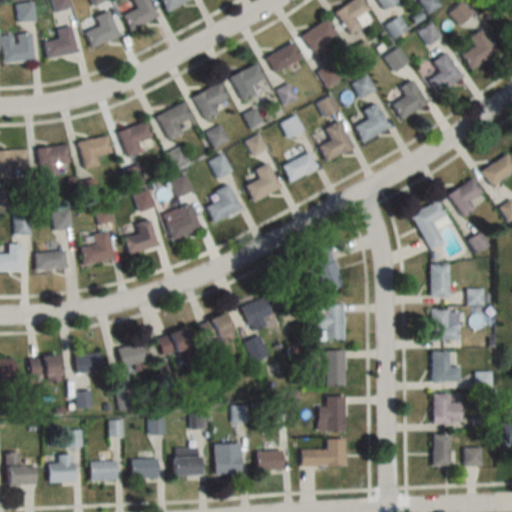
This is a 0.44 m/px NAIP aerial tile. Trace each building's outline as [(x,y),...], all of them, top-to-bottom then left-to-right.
[(49,0),(52,10),(68,6),(66,0),(49,0)] [(119,15),(127,31),(154,17),(145,0),(129,0),(133,8),(119,15)] [(159,0),(164,10),(184,0),(159,0)] [(360,16),(367,11),(360,0),(348,0),(331,12),(346,34),(364,22),(360,16)] [(374,0),(380,10),(395,1),(393,0),(374,0)] [(416,0),(426,14),(438,6),(434,0),(416,0)] [(469,13),(458,2),(446,13),(457,25),(469,13)] [(32,18),(29,3),(17,6),(19,12),(25,11),(27,20),(32,18)] [(96,26),(82,32),(88,47),(116,36),(106,10),(92,16),(96,26)] [(390,39),(405,30),(397,16),(382,24),(390,39)] [(329,50),(322,41),(333,33),(322,18),(298,35),(315,59),(329,50)] [(41,42),(45,59),(74,51),(68,25),(53,29),(55,39),(41,42)] [(426,41),(435,36),(429,25),(420,31),(426,41)] [(467,68),(493,54),(479,29),(466,37),(471,47),(459,54),(467,68)] [(0,61),(30,62),(30,33),(11,33),(11,35),(0,35),(0,61)] [(370,55),(362,41),(348,49),(357,63),(370,55)] [(262,56),(270,72),(298,59),(289,42),(262,56)] [(405,61),(395,48),(381,58),(391,72),(405,61)] [(429,62),(437,73),(427,79),(436,93),(459,78),(442,52),(429,62)] [(247,84),(261,78),(253,62),(226,76),(239,100),(252,94),(247,84)] [(324,86),(337,77),(327,62),(314,72),(324,86)] [(354,97),(371,91),(366,76),(350,81),(354,97)] [(398,120),(424,103),(409,80),(397,87),(402,96),(388,104),(398,120)] [(190,95),(202,120),(216,113),(211,104),(224,98),(216,82),(190,95)] [(273,89),(281,105),(293,98),(286,83),(273,89)] [(321,118),(336,109),(328,95),(313,104),(321,118)] [(165,140),(179,133),(175,124),(183,121),(186,127),(192,125),(180,101),(153,115),(165,140)] [(360,111),(365,119),(351,127),(360,142),(386,128),(373,103),(360,111)] [(247,128),(259,122),(252,107),(240,113),(247,128)] [(299,129),(292,115),(277,123),(284,137),(299,129)] [(115,131),(125,157),(154,145),(144,119),(115,131)] [(315,146),(323,161),(349,148),(336,121),(321,128),(327,140),(315,146)] [(226,140),(217,123),(202,132),(211,148),(226,140)] [(249,156),(263,148),(255,134),(241,141),(249,156)] [(95,165),(93,156),(107,153),(104,136),(75,141),(81,168),(95,165)] [(37,176),(55,175),(54,164),(66,163),(65,145),(35,147),(37,176)] [(162,153),(170,170),(186,162),(177,145),(162,153)] [(0,174),(22,175),(22,150),(0,150),(0,174)] [(286,182),(313,168),(305,152),(278,165),(286,182)] [(229,170),(219,153),(205,161),(215,178),(229,170)] [(487,185),(511,168),(511,167),(503,154),(477,171),(487,185)] [(255,178),(242,186),(251,201),(277,186),(263,163),(250,170),(255,178)] [(121,169),(126,185),(142,181),(137,164),(121,169)] [(165,181),(173,197),(189,189),(181,174),(165,181)] [(466,200),(478,192),(469,178),(444,194),(459,217),(471,208),(466,200)] [(95,196),(92,179),(80,181),(83,198),(95,196)] [(210,222),(237,209),(225,184),(212,190),(217,200),(203,207),(210,222)] [(31,185),(31,205),(50,205),(49,185),(31,185)] [(130,195),(136,211),(151,206),(145,189),(130,195)] [(425,250),(440,243),(434,228),(445,223),(436,201),(409,213),(425,250)] [(169,239),(197,228),(187,202),(171,208),(175,218),(163,222),(169,239)] [(96,224),(111,220),(107,204),(91,208),(96,224)] [(50,230),(69,228),(67,209),(48,211),(50,230)] [(27,215),(12,215),(12,234),(27,234),(27,215)] [(154,245),(147,219),(133,223),(135,233),(121,237),(125,253),(154,245)] [(80,263),(110,259),(106,231),(90,233),(92,244),(78,246),(80,263)] [(0,270),(20,271),(20,243),(5,243),(5,254),(0,253),(0,270)] [(313,268),(304,270),(307,283),(317,280),(320,292),(338,287),(327,246),(308,251),(313,268)] [(33,252),(33,269),(62,269),(62,252),(33,252)] [(426,297),(445,297),(445,264),(426,264),(426,297)] [(260,318),(268,315),(260,297),(238,307),(249,331),(263,324),(260,318)] [(312,304),(312,340),(340,340),(340,304),(312,304)] [(426,340),(455,340),(455,324),(445,324),(445,310),(426,310),(426,340)] [(218,343),(230,337),(219,313),(194,325),(201,342),(215,336),(218,343)] [(157,355),(185,348),(180,330),(152,337),(157,355)] [(240,342),(249,363),(265,356),(256,335),(240,342)] [(142,362),(139,343),(114,348),(117,367),(142,362)] [(341,385),(341,351),(321,351),(322,385),(341,385)] [(456,367),(445,367),(445,351),(428,351),(428,381),(456,381),(456,367)] [(72,354),(72,373),(98,373),(98,354),(72,354)] [(26,357),(26,381),(55,381),(55,357),(26,357)] [(0,378),(11,378),(11,358),(0,358),(0,378)] [(488,386),(488,373),(473,373),(473,386),(488,386)] [(131,396),(127,397),(127,391),(115,392),(116,408),(131,407),(131,396)] [(88,408),(88,392),(73,392),(74,408),(88,408)] [(446,394),(428,394),(428,422),(458,422),(458,402),(446,402),(446,394)] [(313,432),(341,432),(341,396),(321,396),(321,407),(313,407),(313,432)] [(242,406),(228,406),(228,422),(242,422),(242,406)] [(146,435),(162,434),(161,418),(145,419),(146,435)] [(105,436),(119,436),(119,420),(105,420),(105,436)] [(503,451),(511,449),(511,421),(498,424),(503,451)] [(78,447),(78,431),(64,431),(64,447),(78,447)] [(429,466),(447,466),(447,435),(429,435),(429,466)] [(341,439),(322,439),(322,450),(297,450),(297,467),(341,467),(341,439)] [(237,475),(237,444),(211,444),(211,475),(237,475)] [(195,476),(195,448),(168,448),(168,476),(195,476)] [(478,466),(478,448),(461,448),(461,466),(478,466)] [(16,452),(2,452),(2,485),(31,485),(31,466),(16,466),(16,452)] [(253,452),(253,471),(279,471),(279,452),(253,452)] [(44,463),(44,482),(70,482),(70,455),(54,455),(54,463),(44,463)] [(154,459),(127,459),(127,478),(154,478),(154,459)] [(85,461),(85,480),(112,480),(112,461),(85,461)]
